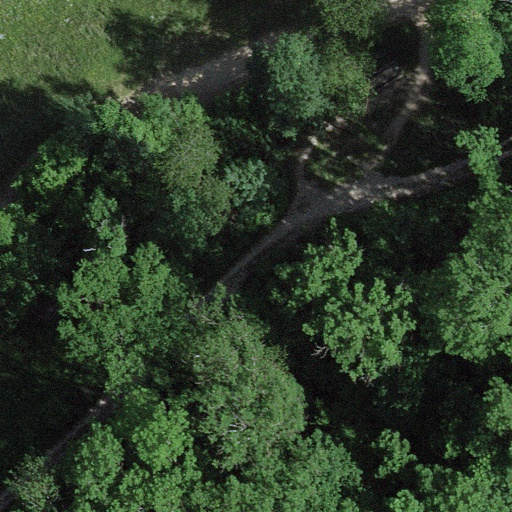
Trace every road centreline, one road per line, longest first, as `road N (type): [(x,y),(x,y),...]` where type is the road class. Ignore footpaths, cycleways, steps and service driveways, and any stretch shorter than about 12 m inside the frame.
road 1 (track): [(475,166),(308,218),(0,487)]
road 2 (track): [(370,196),(381,157),(419,100),(426,48),(401,0)]
